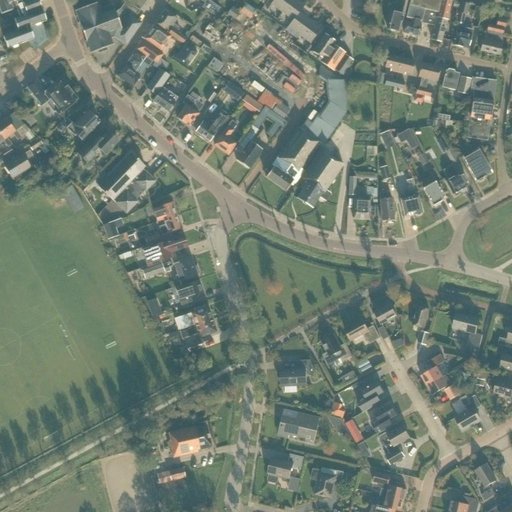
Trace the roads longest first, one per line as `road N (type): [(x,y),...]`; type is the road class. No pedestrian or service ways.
road 1 (tertiary): [(232,505),(250,385),(219,240),(238,204)]
road 2 (tertiary): [(449,264),(306,239),(238,204)]
road 3 (residential): [(323,0),(358,32),(508,70)]
road 4 (tertiary): [(238,204),(100,91)]
road 5 (residential): [(508,70),(500,137),(509,192)]
